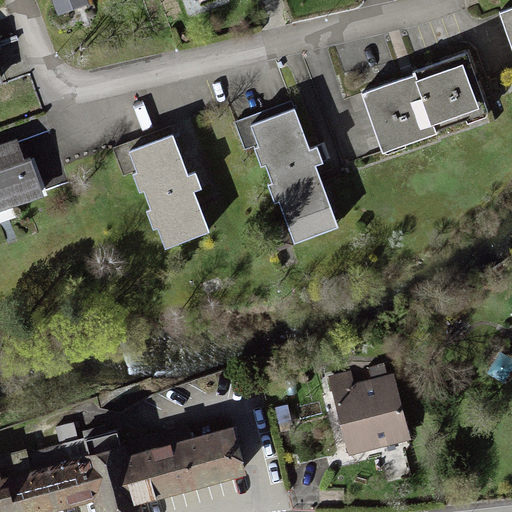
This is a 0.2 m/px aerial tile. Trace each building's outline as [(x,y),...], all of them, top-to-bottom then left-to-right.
[(52,0),(56,12),(84,4),(82,0),(52,0)] [(511,4),(501,9),(511,40),(511,4)] [(462,55),(366,88),(385,144),(481,112),(462,55)] [(293,104),(250,121),(295,234),(338,216),(293,104)] [(170,130),(127,147),(165,240),(208,223),(170,130)] [(18,136),(0,142),(0,206),(38,193),(18,136)] [(394,378),(336,395),(353,450),(411,432),(394,378)]
